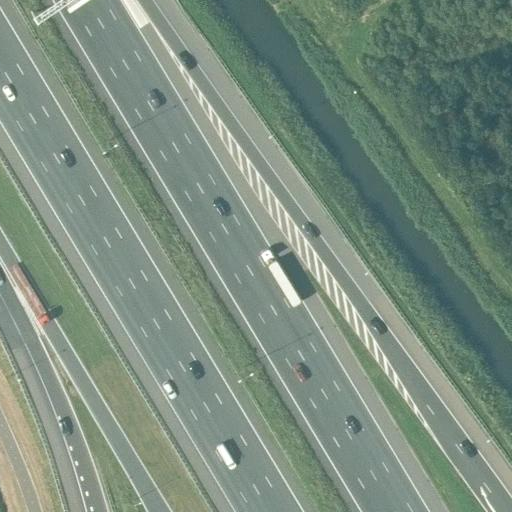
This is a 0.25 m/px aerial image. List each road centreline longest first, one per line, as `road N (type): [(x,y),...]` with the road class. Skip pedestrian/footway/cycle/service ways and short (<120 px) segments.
road 1 (motorway): [(505,511),(145,0)]
road 2 (motorway): [(402,511),(95,0)]
road 3 (motorway): [(0,69),(266,511)]
road 4 (motorway): [(0,248),(158,511)]
road 5 (motorway): [(0,281),(65,413),(101,511)]
